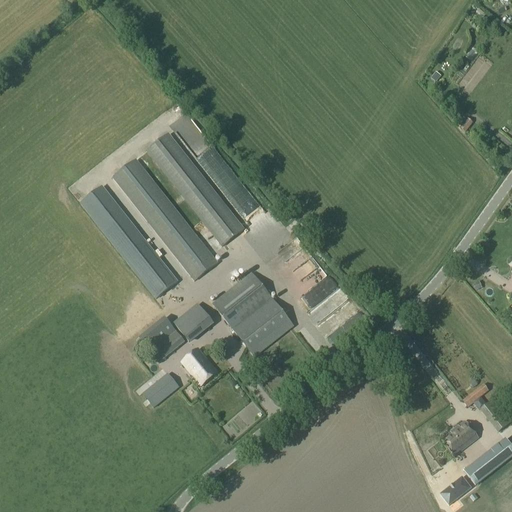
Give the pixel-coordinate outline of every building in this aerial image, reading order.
[(466,119),(459,129),(466,134),(473,125),(466,119)] [(167,136),(145,154),(221,249),(243,232),(167,136)] [(210,149),(205,153),(212,160),(216,156),(210,149)] [(218,160),(205,169),(216,184),(229,175),(218,160)] [(134,162),(111,181),(193,284),(217,265),(134,162)] [(423,170),(416,180),(424,185),(430,176),(423,170)] [(101,188),(79,206),(155,302),(177,285),(101,188)] [(229,204),(251,231),(267,218),(249,196),(240,203),(236,198),(229,204)] [(308,283),(313,280),(309,273),(304,276),(308,283)] [(250,275),(212,306),(253,357),(292,326),(250,275)] [(305,291),(312,304),(337,291),(330,278),(305,291)] [(478,283),(473,286),(475,291),(481,289),(478,283)] [(197,305),(185,315),(201,335),(213,326),(197,305)] [(332,328),(339,337),(354,326),(346,317),(332,328)] [(164,320),(138,342),(150,355),(175,334),(164,320)] [(175,334),(150,355),(159,365),(184,344),(175,334)] [(198,351),(181,365),(201,388),(217,374),(198,351)] [(167,375),(142,396),(154,411),(179,389),(167,375)] [(483,386),(461,403),(467,410),(488,394),(483,386)] [(511,424),(494,401),(482,410),(501,434),(511,425),(511,424)] [(465,423),(441,441),(454,458),(478,440),(465,423)] [(511,451),(505,443),(464,474),(474,487),(511,458),(511,451)] [(470,490),(462,479),(439,496),(448,507),(470,490)]
